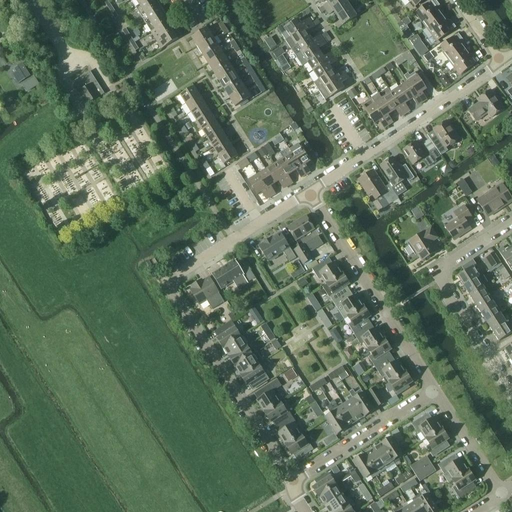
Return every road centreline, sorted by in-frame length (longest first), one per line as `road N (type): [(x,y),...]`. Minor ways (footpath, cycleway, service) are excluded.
road 1 (residential): [(292,481),(166,284),(233,242)]
road 2 (residential): [(233,242),(81,0)]
road 3 (residential): [(434,391),(308,193)]
road 4 (residential): [(511,390),(444,284),(443,267),(511,219)]
road 5 (residential): [(292,481),(434,391)]
road 6 (residential): [(365,157),(499,64)]
road 7 (residential): [(501,495),(434,391)]
